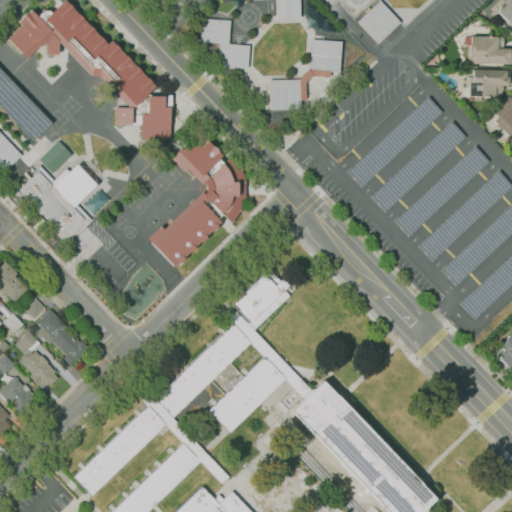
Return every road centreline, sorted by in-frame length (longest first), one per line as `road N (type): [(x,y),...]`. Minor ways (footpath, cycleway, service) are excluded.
road 1 (residential): [(0,488),(296,192)]
road 2 (tertiary): [(386,295),(114,0)]
road 3 (residential): [(133,352),(0,218)]
road 4 (tertiary): [(511,427),(419,330)]
